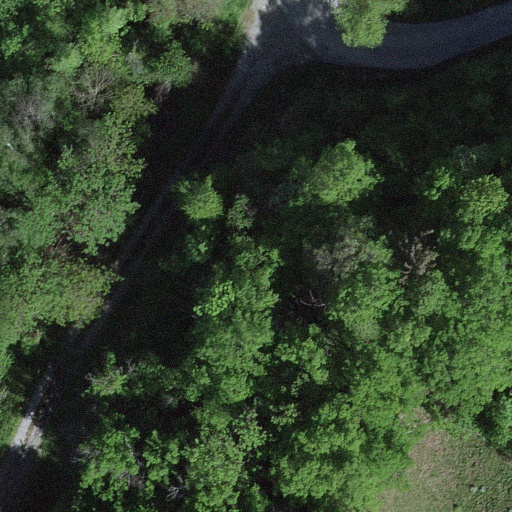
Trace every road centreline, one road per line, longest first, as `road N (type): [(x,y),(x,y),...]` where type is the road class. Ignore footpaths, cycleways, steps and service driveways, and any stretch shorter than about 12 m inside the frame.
road 1 (track): [(0,497),(53,370),(268,64),(282,0)]
road 2 (track): [(511,18),(415,49),(313,47),(301,0)]
